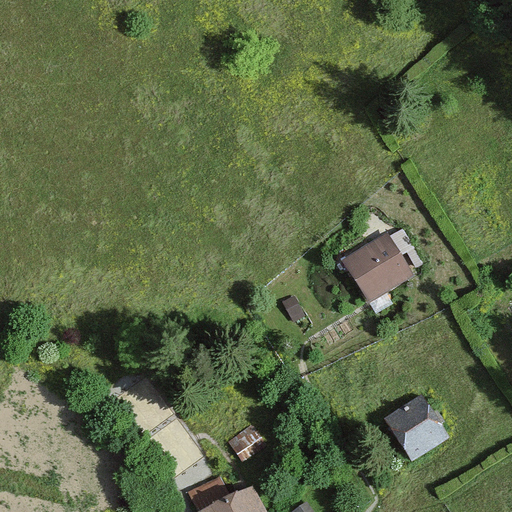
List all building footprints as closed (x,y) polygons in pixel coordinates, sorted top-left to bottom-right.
[(391,229),(343,261),(372,303),(420,271),(391,229)] [(425,398),(383,426),(408,462),(450,433),(425,398)] [(252,427),(229,443),(243,463),(266,447),(252,427)] [(199,508),(230,491),(222,475),(190,491),(199,508)] [(261,511),(250,491),(212,511),(261,511)]
